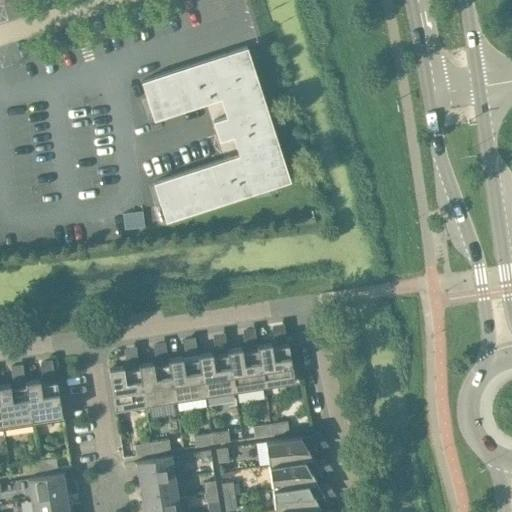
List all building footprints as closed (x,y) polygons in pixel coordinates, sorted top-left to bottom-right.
[(247,46),(142,81),(154,119),(221,97),(227,116),(213,120),(220,140),(233,136),(239,154),(154,182),(166,220),(290,180),(247,46)] [(256,345),(257,349),(264,386),(294,382),(288,344),(271,346),(271,342),(256,345)] [(264,386),(257,349),(242,351),(241,347),(227,349),(227,353),(234,391),(264,386)] [(234,391),(227,353),(212,356),(211,352),(197,354),(198,358),(204,396),(234,391)] [(204,396),(198,358),(182,360),(182,356),(167,359),(168,363),(175,400),(204,396)] [(175,400),(168,363),(153,365),(152,361),(138,363),(138,367),(145,405),(175,400)] [(145,405),(138,367),(123,370),(122,366),(108,368),(115,410),(145,405)] [(62,418),(56,380),(40,383),(39,379),(25,381),(25,385),(32,423),(62,418)] [(32,423),(25,385),(10,387),(10,384),(0,385),(0,413),(2,428),(32,423)] [(287,420),(269,423),(271,434),(288,431),(287,420)] [(271,434),(269,423),(252,426),(254,436),(271,434)] [(227,430),(210,432),(212,443),(229,440),(227,430)] [(212,443),(210,432),(193,435),(195,446),(212,443)] [(313,459),(300,435),(265,441),(269,465),(305,460),(312,459),(312,460),(313,459)] [(170,450),(168,439),(151,442),(152,452),(170,450)] [(152,452),(151,442),(134,444),(135,455),(152,452)] [(230,461),(228,447),(217,448),(219,462),(230,461)] [(211,449),(200,451),(202,462),(213,460),(211,449)] [(55,456),(38,459),(39,470),(57,468),(55,456)] [(174,478),(170,456),(132,462),(132,463),(136,462),(140,483),(174,478)] [(39,470),(38,459),(21,462),(23,473),(39,470)] [(317,483),(305,460),(269,465),(272,489),(308,484),(315,483),(316,484),(317,483)] [(62,474),(66,473),(66,472),(28,478),(31,500),(65,494),(62,474)] [(177,497),(174,478),(140,483),(143,503),(177,497)] [(217,491),(216,480),(205,482),(207,492),(217,491)] [(233,481),(222,483),(224,497),(235,495),(233,481)] [(320,509),(308,484),(272,489),(275,511),(310,509),(318,508),(319,509),(320,509)] [(219,502),(217,491),(207,492),(208,503),(219,502)] [(68,511),(65,494),(31,500),(33,511),(68,511)] [(237,508),(235,495),(224,497),(226,510),(237,508)] [(187,511),(185,496),(177,497),(143,503),(144,511),(187,511)]
